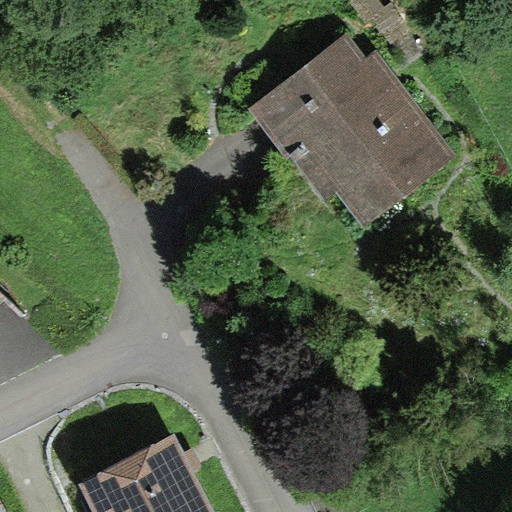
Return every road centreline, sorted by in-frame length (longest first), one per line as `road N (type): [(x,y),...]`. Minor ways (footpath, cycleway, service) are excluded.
road 1 (residential): [(58,134),(139,233),(175,326)]
road 2 (residential): [(175,326),(274,511)]
road 3 (residential): [(175,326),(0,410)]
